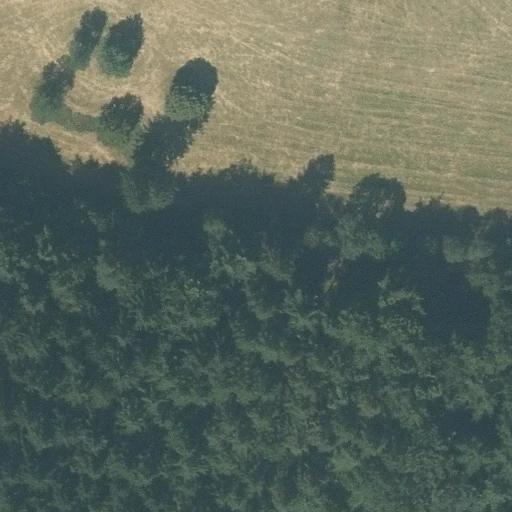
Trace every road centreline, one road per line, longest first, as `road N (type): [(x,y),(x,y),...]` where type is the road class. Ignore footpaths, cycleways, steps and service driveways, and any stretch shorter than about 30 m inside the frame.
road 1 (unclassified): [(511,276),(110,227),(0,199)]
road 2 (track): [(426,266),(453,511)]
